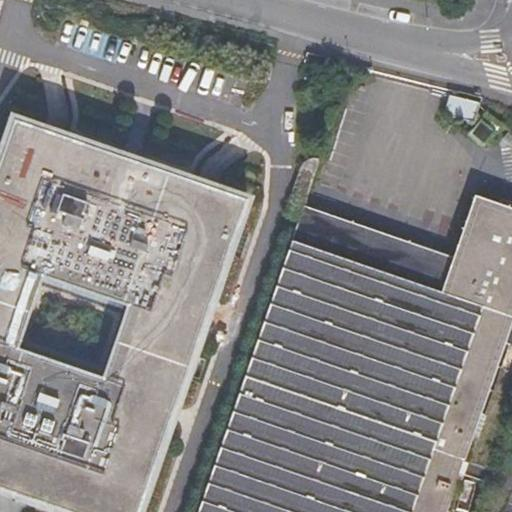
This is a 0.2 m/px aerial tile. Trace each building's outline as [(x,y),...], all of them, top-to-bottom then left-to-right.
[(473,104),(445,97),(440,115),(468,123),(473,104)] [(0,495),(48,511),(143,511),(253,196),(198,177),(57,128),(9,112),(0,138),(0,495)] [(481,114),(474,123),(488,135),(496,126),(481,114)] [(290,197),(305,202),(320,157),(318,157),(314,157),(308,158),(302,163),(290,197)] [(443,511),(511,310),(511,210),(475,198),(455,254),(441,292),(291,241),(290,240),(195,511),(443,511)] [(441,292),(455,254),(305,202),(291,241),(441,292)]
